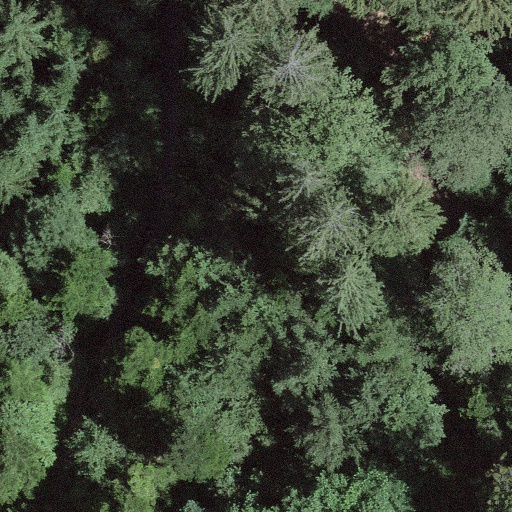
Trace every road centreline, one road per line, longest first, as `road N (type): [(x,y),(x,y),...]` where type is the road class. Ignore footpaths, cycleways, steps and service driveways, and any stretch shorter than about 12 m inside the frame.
road 1 (track): [(62,511),(165,212),(182,0)]
road 2 (track): [(415,0),(511,220)]
